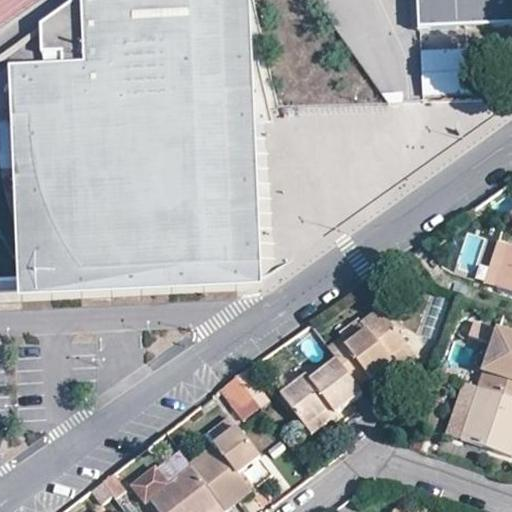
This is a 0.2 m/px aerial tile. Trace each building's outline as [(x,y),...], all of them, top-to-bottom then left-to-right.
[(85,277),(235,271),(229,112),(251,111),(232,31),(226,31),(224,0),(81,0),(44,27),(45,55),(63,54),(63,67),(13,69),(15,121),(30,121),(31,134),(33,149),(34,164),(38,179),(41,194),(45,204),(49,214),(60,238),(73,260),(85,277)] [(232,31),(254,29),(252,0),(224,0),(226,31),(232,31)] [(511,0),(418,0),(421,30),(511,25),(511,0)] [(257,111),(254,29),(232,31),(251,111),(257,111)] [(511,47),(483,50),(486,73),(511,71),(511,47)] [(468,48),(421,50),(423,97),(470,95),(468,48)] [(229,112),(235,271),(85,277),(73,260),(60,238),(49,214),(45,204),(41,194),(38,179),(34,164),(33,149),(31,134),(30,121),(15,121),(23,299),(264,289),(257,111),(251,111),(229,112)] [(499,287),(511,246),(511,244),(501,241),(487,283),(499,287)] [(511,246),(499,287),(511,291),(511,246)] [(353,345),(347,337),(331,349),(340,361),(361,387),(374,377),(376,379),(388,371),(399,362),(396,358),(413,346),(384,310),(366,323),(372,330),(353,345)] [(511,332),(479,322),(474,335),(496,343),(481,387),(511,397),(511,332)] [(366,323),(347,337),(353,345),(372,330),(366,323)] [(421,356),(413,346),(396,358),(399,362),(388,371),(393,378),(421,356)] [(361,387),(340,361),(316,379),(312,375),(286,394),(310,428),(337,408),(341,413),(366,394),(361,387)] [(240,378),(226,388),(242,407),(254,397),(240,378)] [(481,387),(469,383),(452,434),(463,438),(481,387)] [(511,397),(481,387),(463,438),(511,454),(511,397)] [(342,415),(341,413),(337,408),(310,428),(315,434),(342,415)] [(237,427),(190,462),(226,509),(252,490),(239,473),(260,456),(237,427)] [(132,488),(141,500),(146,496),(158,511),(222,511),(226,509),(190,462),(165,481),(156,469),(132,488)] [(113,476),(104,483),(117,499),(125,491),(113,476)] [(117,499),(104,483),(94,490),(107,506),(117,499)]
